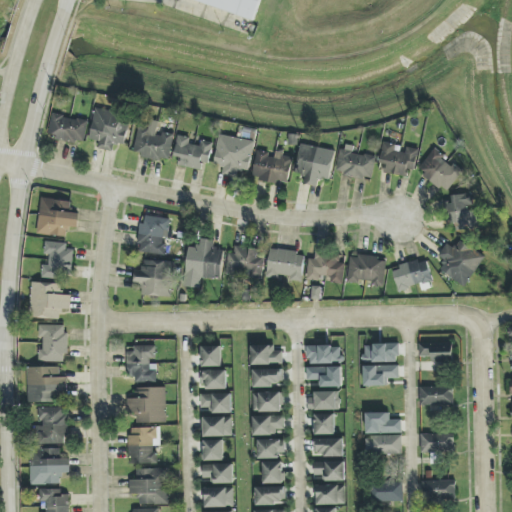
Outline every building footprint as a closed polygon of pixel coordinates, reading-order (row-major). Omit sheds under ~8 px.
[(189,0),(255,20),(260,0),(189,0)] [(90,140),(100,142),(98,149),(112,152),(114,143),(125,145),(131,116),(96,109),(90,140)] [(84,144),(88,121),(52,114),(49,133),(57,135),(56,139),(84,144)] [(174,136),(157,133),(159,122),(150,120),(148,130),(139,128),(134,155),(169,162),(174,136)] [(202,170),(203,163),(209,164),(213,143),(201,141),(200,146),(189,144),(190,138),(178,136),(175,156),(181,157),(179,166),(202,170)] [(215,166),(224,167),(223,175),(249,179),(254,140),(219,136),(215,166)] [(418,149),(403,147),(404,146),(383,143),(380,173),(407,176),(407,170),(416,171),(418,149)] [(372,181),(377,158),(353,152),(354,147),(343,144),(337,173),(372,181)] [(335,150),(300,145),(296,175),(306,176),(305,184),(318,186),(319,179),(330,180),(335,150)] [(462,172),(442,157),(444,155),(435,148),(418,171),(447,193),(462,172)] [(293,156),(272,153),(258,151),(253,180),(288,186),(293,156)] [(478,208),(475,208),(473,193),(447,197),(451,230),(480,226),(478,208)] [(79,213),(70,213),(71,202),(41,198),(37,234),(68,237),(69,227),(77,228),(79,213)] [(164,255),(166,238),(168,238),(170,219),(143,216),(139,252),(164,255)] [(220,279),(224,249),(214,248),(215,240),(200,239),(199,248),(189,247),(187,269),(199,271),(198,277),(220,279)] [(485,256),(460,241),(455,249),(446,243),(439,256),(446,260),(440,270),(466,287),(485,256)] [(42,277),(72,279),(73,250),(67,249),(67,243),(45,242),(45,255),(50,256),(49,265),(43,265),(42,277)] [(264,258),(258,258),(259,249),(235,246),(234,254),(228,253),(226,275),(262,278),(264,258)] [(302,282),(305,253),(270,250),(267,278),(279,279),(279,275),(290,276),(290,281),(302,282)] [(307,280),(320,281),(320,276),(331,276),(331,283),(342,284),(344,255),(316,254),(315,259),(309,259),(307,280)] [(347,282),(360,284),(361,283),(384,286),(387,260),(351,255),(347,282)] [(398,290),(432,283),(428,260),(393,268),(398,290)] [(134,288),(142,288),(142,296),(172,297),(173,261),(143,261),(143,271),(135,271),(134,288)] [(60,319),(61,309),(70,310),(71,296),(56,295),(56,284),(32,282),(30,318),(60,319)] [(67,326),(40,325),(39,337),(44,337),(43,351),(40,351),(40,362),(67,362),(67,326)] [(432,357),(432,362),(453,362),(453,344),(420,343),(420,356),(432,357)] [(284,364),(283,351),(275,351),(275,345),(252,346),(252,365),(284,364)] [(399,345),(365,345),(365,362),(399,362),(399,345)] [(156,346),(134,346),(134,351),(127,351),(128,378),(135,378),(135,383),(157,382),(157,370),(150,370),(150,359),(156,359),(156,346)] [(222,346),(202,347),(203,367),(222,367),(222,346)] [(308,346),(309,364),(342,363),(342,346),(308,346)] [(365,387),(388,386),(388,379),(400,378),(399,365),(364,366),(365,387)] [(28,401),(68,400),(67,377),(60,378),(60,367),(27,368),(28,401)] [(343,387),(342,367),(307,368),(308,380),(319,380),(319,387),(343,387)] [(253,370),(254,387),(284,386),(283,369),(253,370)] [(228,388),(227,370),(201,371),(201,389),(228,388)] [(420,387),(421,406),(454,405),(453,386),(420,387)] [(135,388),(136,399),(126,399),(127,413),(137,412),(138,424),(167,423),(166,387),(135,388)] [(281,393),(253,392),(253,412),(281,412),(281,393)] [(311,392),(312,411),(340,410),(339,392),(311,392)] [(232,413),(232,394),(201,394),(202,408),(211,408),(211,414),(232,413)] [(67,444),(68,408),(39,407),(38,421),(40,421),(40,444),(67,444)] [(367,414),(367,434),(402,433),(402,420),(390,420),(390,413),(367,414)] [(336,435),(335,415),(315,415),(315,435),(336,435)] [(285,429),(284,416),(253,417),(254,436),(277,435),(277,430),(285,429)] [(204,437),(233,436),(232,417),(204,418),(204,437)] [(160,428),(129,428),(130,464),(156,464),(156,446),(161,446),(160,428)] [(422,435),(422,453),(454,452),(454,434),(422,435)] [(366,436),(366,455),(403,455),(402,436),(366,436)] [(314,439),(314,456),(344,455),(344,439),(314,439)] [(224,441),(204,440),(204,461),(224,461),(224,441)] [(259,440),(259,458),(285,457),(285,440),(259,440)] [(60,449),(31,449),(32,485),(61,484),(61,473),(70,473),(70,456),(61,456),(60,449)] [(263,462),(264,484),(284,484),(283,462),(263,462)] [(345,462),(315,463),(315,475),(323,475),(323,481),(346,481),(345,462)] [(234,484),(234,464),(203,465),(203,479),(211,478),(211,484),(234,484)] [(137,469),(137,480),(130,480),(129,493),(139,494),(139,505),(168,505),(169,469),(137,469)] [(456,481),(424,481),(424,499),(456,499),(456,481)] [(403,502),(403,482),(372,482),(372,502),(403,502)] [(346,486),(316,485),(316,505),(346,505),(346,486)] [(256,504),(286,504),(286,487),(256,488),(256,504)] [(234,488),(204,488),(204,508),(234,507),(234,488)] [(69,511),(70,491),(40,490),(40,501),(47,501),(46,511),(69,511)]
